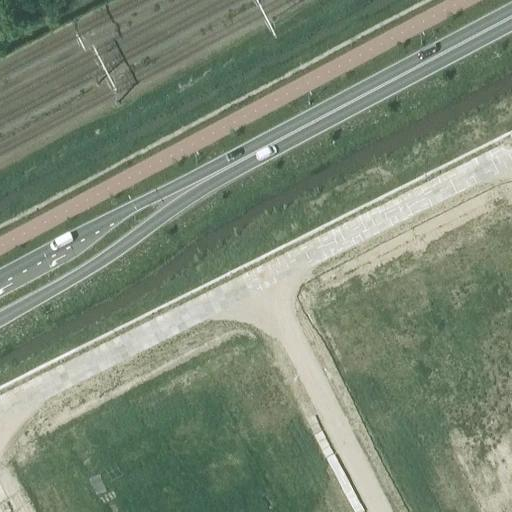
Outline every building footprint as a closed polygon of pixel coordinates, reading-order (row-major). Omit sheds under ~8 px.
[(451,210),(434,219),(447,244),(464,235),(482,227),(494,221),(500,234),(511,228),(511,206),(504,191),(484,201),(481,195),(469,201),(451,210)] [(434,219),(413,229),(426,254),(447,244),(434,219)] [(413,229),(393,239),(406,265),(426,254),(413,229)] [(393,239),(373,249),(385,275),(406,265),(393,239)] [(323,274),(301,285),(310,304),(322,329),(335,355),(358,343),(345,318),(362,309),(394,293),(385,275),(373,249),(340,266),(344,272),(326,281),(323,274)] [(358,343),(335,355),(342,368),(365,357),(358,343)] [(365,357),(342,368),(349,382),(372,371),(365,357)] [(372,371),(349,382),(356,396),(379,385),(372,371)] [(379,385),(356,396),(363,410),(386,399),(379,385)] [(386,399),(363,410),(370,424),(393,413),(386,399)] [(393,413),(370,424),(377,438),(400,427),(393,413)] [(400,427),(377,438),(384,452),(407,441),(400,427)] [(407,441),(384,452),(391,466),(414,455),(407,441)] [(414,455),(391,466),(398,480),(421,469),(414,455)] [(421,469),(398,480),(405,494),(428,483),(421,469)] [(460,511),(452,495),(419,511),(460,511)]
